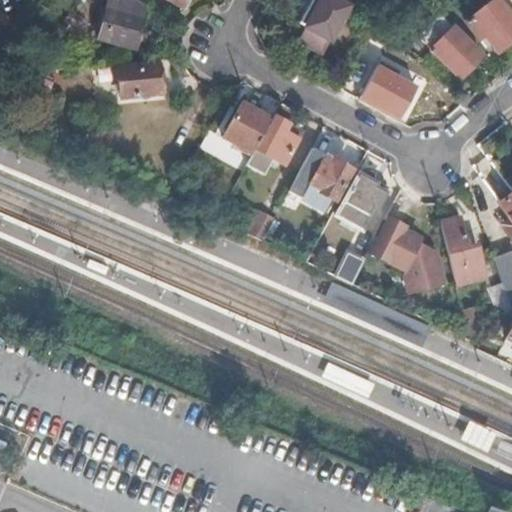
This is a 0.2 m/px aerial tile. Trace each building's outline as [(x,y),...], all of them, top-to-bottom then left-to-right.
[(141,21),(145,5),(135,0),(105,0),(104,6),(96,37),(117,43),(133,47),(141,21)] [(321,55),(347,8),(333,0),(311,0),(298,25),(304,29),(297,43),(321,55)] [(511,36),(511,18),(497,0),(490,0),(467,19),(480,37),(486,33),(498,47),(511,36)] [(480,55),(439,15),(434,20),(421,35),(441,54),(461,74),(469,66),(480,55)] [(161,92),(159,76),(162,76),(160,63),(142,65),(117,67),(118,77),(120,96),(135,94),(161,92)] [(420,86),(378,64),(360,99),(401,121),(420,86)] [(254,147),(268,118),(247,107),(238,102),(226,124),(218,138),(234,146),(249,155),(254,147)] [(284,162),(298,136),(284,129),(288,122),(271,113),(268,118),(254,147),(284,162)] [(298,136),(302,129),(288,122),(284,129),(298,136)] [(335,197),(341,186),(351,168),(324,153),(310,145),(295,176),(308,183),(301,196),(321,207),(329,194),(335,197)] [(375,207),(379,198),(385,188),(375,183),(377,181),(374,179),(374,178),(375,174),(373,171),(370,168),(366,168),(363,168),(360,170),(360,172),(358,171),(343,200),(335,213),(347,220),(361,227),(367,217),(373,206),(375,207)] [(511,191),(499,202),(510,218),(503,224),(511,236),(511,191)] [(479,257),(469,227),(462,228),(456,210),(436,215),(441,232),(450,266),(479,257)] [(261,241),(271,220),(259,214),(248,234),(261,241)] [(439,274),(434,251),(419,242),(420,239),(405,230),(406,228),(390,219),(379,238),(372,252),(385,259),(404,269),(403,272),(407,292),(423,288),(442,285),(439,274)] [(350,284),(362,260),(345,252),(333,276),(350,284)] [(511,252),(492,260),(501,284),(509,308),(511,303),(511,252)] [(509,308),(501,284),(485,290),(492,309),(497,323),(509,308)] [(327,285),(317,307),(417,351),(427,329),(327,285)] [(482,338),(475,313),(463,317),(470,342),(482,338)] [(480,430),(466,423),(462,431),(459,439),(473,446),(487,452),(494,436),(480,430)]
